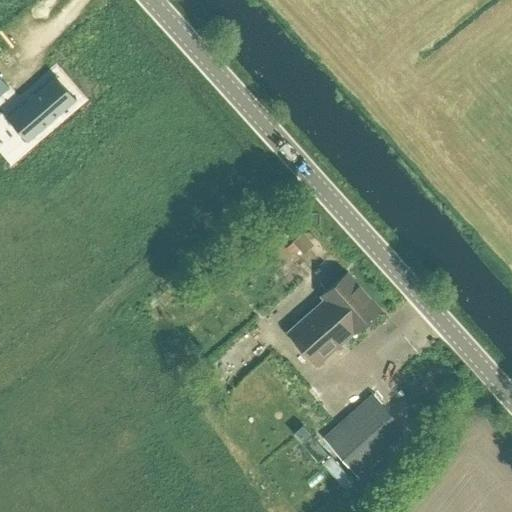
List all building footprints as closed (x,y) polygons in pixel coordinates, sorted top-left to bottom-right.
[(57,61),(5,99),(24,125),(76,86),(57,61)] [(0,94),(9,87),(0,76),(0,94)] [(355,331),(381,308),(348,271),(322,293),(326,298),(291,329),(318,360),(353,329),(355,331)] [(233,330),(280,284),(269,272),(221,318),(233,330)] [(234,370),(214,385),(218,389),(207,398),(260,467),(291,443),(234,370)] [(296,511),(320,511),(409,433),(373,393),(307,452),(297,461),(270,485),(296,511)] [(311,435),(303,425),(294,432),(302,442),(311,435)] [(397,455),(372,473),(380,484),(405,466),(397,455)]
